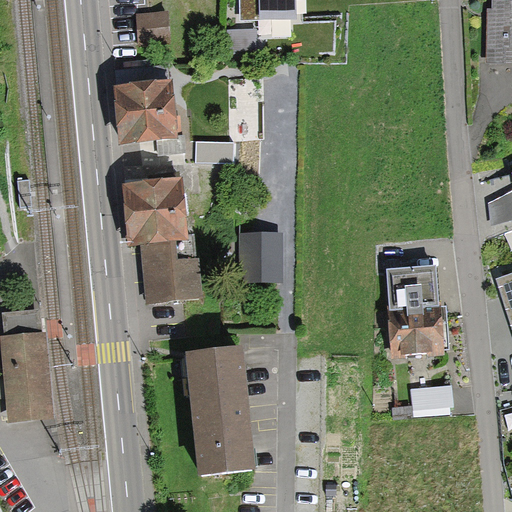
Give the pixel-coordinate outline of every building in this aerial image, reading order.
[(294,0),(238,0),(239,23),(294,23),(294,0)] [(511,0),(493,0),(492,61),(511,62),(511,0)] [(139,16),(141,50),(174,49),(173,15),(139,16)] [(112,76),(120,141),(174,135),(165,69),(112,76)] [(267,83),(231,82),(230,140),(265,140),(267,83)] [(237,167),(237,145),(201,144),(200,166),(237,167)] [(511,171),(480,183),(496,231),(511,225),(511,171)] [(179,176),(124,183),(132,244),(187,237),(179,176)] [(241,234),(241,278),(278,278),(277,233),(241,234)] [(191,240),(142,244),(148,305),(196,301),(191,240)] [(382,268),(393,354),(443,348),(433,262),(382,268)] [(511,280),(499,285),(511,325),(511,280)] [(10,417),(44,414),(35,310),(1,313),(10,417)] [(237,351),(186,356),(198,475),(249,470),(237,351)] [(448,384),(409,389),(412,416),(452,412),(448,384)]
